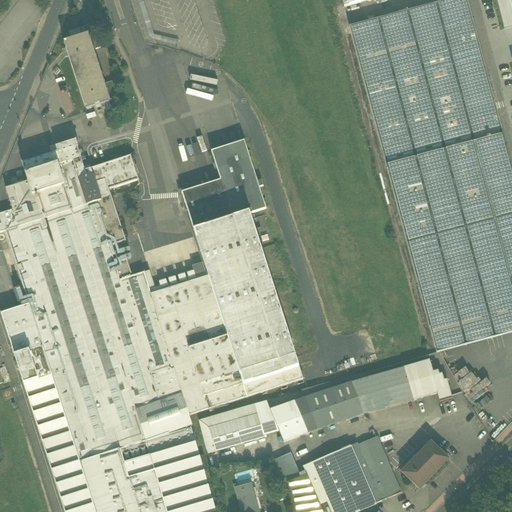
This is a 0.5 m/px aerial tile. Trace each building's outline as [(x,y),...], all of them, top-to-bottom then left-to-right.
[(449,0),(351,25),(435,351),(511,330),(511,162),(470,0),(449,0)] [(511,0),(495,0),(504,30),(511,27),(511,0)] [(68,33),(69,35),(90,28),(90,26),(68,33)] [(69,35),(71,40),(89,35),(92,34),(90,28),(69,35)] [(110,101),(89,35),(71,40),(64,43),(85,109),(110,101)] [(1,314),(64,511),(216,511),(191,428),(171,434),(169,434),(192,426),(189,416),(151,295),(144,273),(132,277),(127,260),(114,264),(109,246),(125,241),(109,190),(138,180),(131,156),(90,169),(90,170),(84,172),(76,147),(78,146),(76,140),(55,147),(57,152),(22,163),(26,175),(26,176),(24,176),(25,179),(22,180),(23,184),(6,189),(12,211),(0,214),(0,223),(1,225),(0,225),(0,233),(5,232),(23,289),(19,290),(22,298),(26,296),(29,305),(1,314)] [(204,263),(208,277),(247,398),(303,380),(299,367),(298,367),(249,215),(266,209),(259,188),(263,187),(261,181),(257,182),(244,142),(211,153),(221,181),(190,191),(189,187),(178,191),(183,204),(185,203),(204,263)] [(15,171),(17,177),(23,176),(21,169),(15,171)] [(208,277),(204,263),(190,268),(194,282),(208,277)] [(144,273),(151,295),(157,294),(150,271),(144,273)] [(194,282),(157,294),(151,295),(189,416),(247,398),(208,277),(194,282)] [(404,368),(369,378),(351,384),(363,415),(413,401),(414,401),(437,394),(439,403),(452,400),(447,380),(444,381),(442,375),(439,375),(438,371),(433,373),(429,361),(404,368)] [(351,383),(351,384),(369,378),(367,373),(350,378),(351,383)] [(273,433),(279,431),(270,411),(295,402),(305,399),(345,385),(343,380),(261,403),(255,405),(260,426),(263,436),(273,433)] [(318,430),(363,415),(351,384),(351,383),(345,385),(305,399),(318,430)] [(308,434),(318,430),(305,399),(295,402),(308,434)] [(283,442),(308,434),(295,402),(270,411),(279,431),(283,442)] [(199,421),(202,431),(209,429),(242,419),(245,430),(260,426),(255,405),(199,421)] [(242,419),(209,429),(216,452),(249,443),(245,430),(242,419)] [(260,426),(245,430),(249,443),(264,438),(263,436),(260,426)] [(208,455),(216,452),(209,429),(202,431),(208,455)] [(316,470),(316,472),(328,499),(333,511),(357,511),(401,494),(377,438),(358,446),(357,444),(350,447),(350,446),(341,450),(342,452),(321,462),(319,463),(318,464),(317,466),(316,468),(316,470)] [(402,473),(419,490),(448,460),(431,443),(402,473)] [(274,462),(278,477),(285,475),(297,470),(291,455),(274,462)] [(297,470),(285,475),(287,484),(301,478),(297,470)] [(318,503),(328,499),(316,472),(306,476),(318,503)] [(280,486),(287,484),(285,475),(278,477),(280,486)] [(306,476),(301,478),(287,484),(295,511),(322,511),(318,503),(306,476)] [(235,489),(241,511),(259,511),(251,484),(235,489)]
